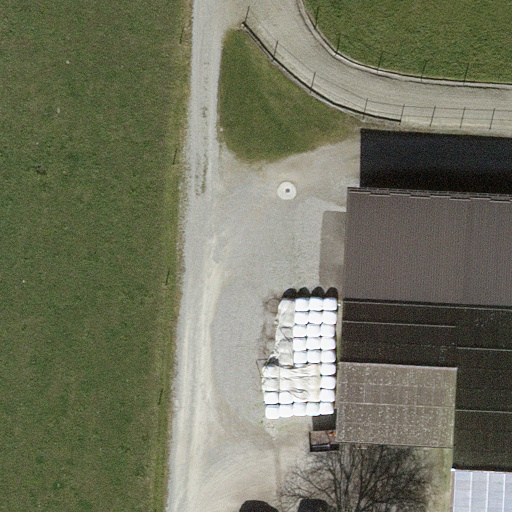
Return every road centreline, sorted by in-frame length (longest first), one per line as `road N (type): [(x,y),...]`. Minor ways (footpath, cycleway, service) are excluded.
road 1 (track): [(186,511),(213,0)]
road 2 (track): [(188,481),(375,493),(395,511)]
